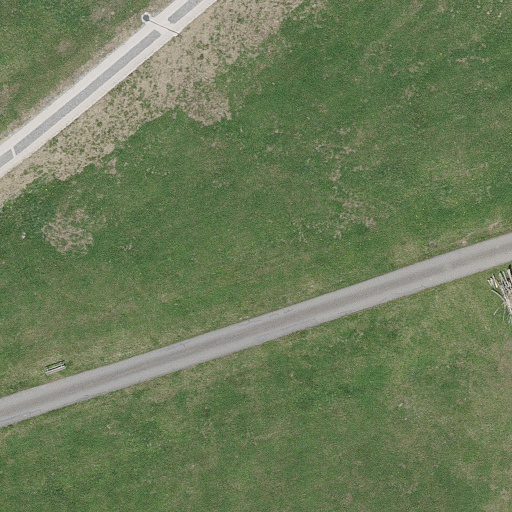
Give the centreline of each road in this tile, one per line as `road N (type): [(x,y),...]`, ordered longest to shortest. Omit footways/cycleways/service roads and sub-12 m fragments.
road 1 (residential): [(0,479),(511,280)]
road 2 (track): [(0,182),(234,0)]
